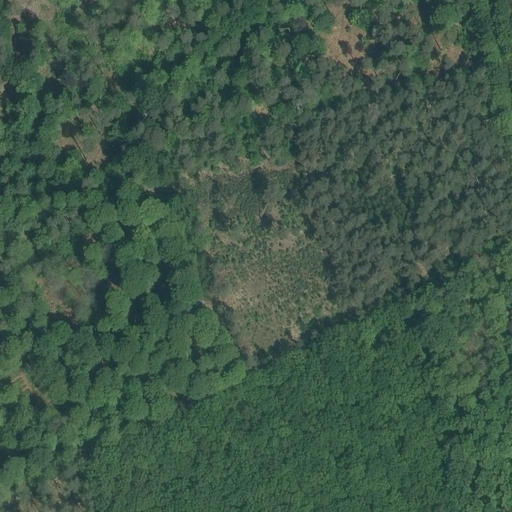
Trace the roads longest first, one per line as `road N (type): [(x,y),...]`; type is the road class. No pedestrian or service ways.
road 1 (unknown): [(501,0),(493,17),(457,41),(446,66),(144,153),(247,379)]
road 2 (track): [(247,379),(511,250)]
road 3 (unknown): [(0,499),(247,379)]
road 4 (track): [(485,0),(511,119)]
